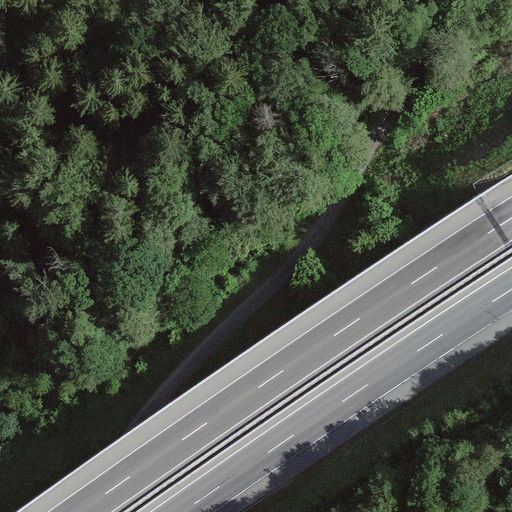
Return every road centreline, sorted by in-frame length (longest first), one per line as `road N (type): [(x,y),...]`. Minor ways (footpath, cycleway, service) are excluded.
road 1 (motorway): [(511,218),(80,511)]
road 2 (motorway): [(183,511),(511,289)]
